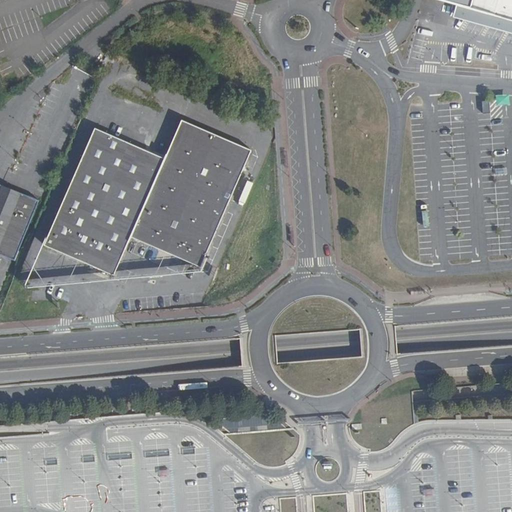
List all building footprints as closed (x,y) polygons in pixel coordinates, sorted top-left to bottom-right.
[(511,0),(472,0),(470,8),(511,19),(511,0)] [(511,19),(457,5),(453,17),(511,32),(511,19)] [(164,157),(131,238),(199,267),(249,147),(181,119),(164,157)] [(107,273),(114,276),(125,250),(130,240),(131,238),(164,157),(95,129),(45,248),(90,266),(107,273)] [(41,199),(0,182),(0,253),(16,261),(41,199)] [(106,278),(107,273),(90,266),(88,270),(106,278)]
